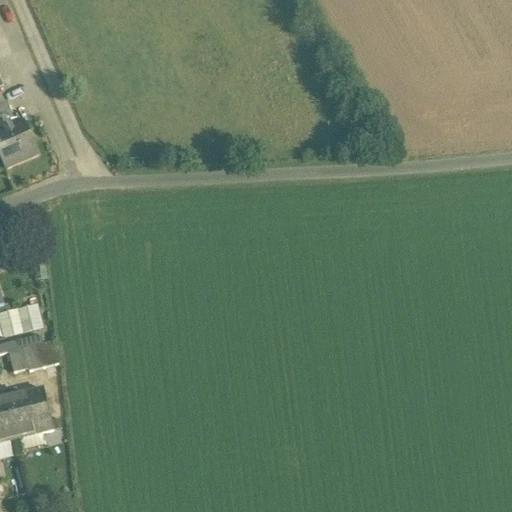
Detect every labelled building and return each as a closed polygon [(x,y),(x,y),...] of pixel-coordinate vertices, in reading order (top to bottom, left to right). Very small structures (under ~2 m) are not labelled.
[(9,116),(14,127),(25,122),(21,111),(9,116)] [(0,133),(14,127),(9,116),(0,119),(0,133)] [(0,133),(0,156),(6,170),(40,155),(25,122),(14,127),(0,133)] [(48,253),(45,230),(32,231),(34,255),(48,253)] [(4,321),(39,312),(36,302),(0,310),(0,334),(1,340),(9,339),(4,321)] [(9,332),(10,339),(43,330),(39,312),(6,321),(8,327),(6,328),(7,332),(9,332)] [(30,371),(30,374),(59,366),(54,343),(9,354),(15,375),(30,371)] [(0,446),(55,432),(45,391),(18,398),(17,392),(6,395),(7,400),(0,402),(0,446)]
